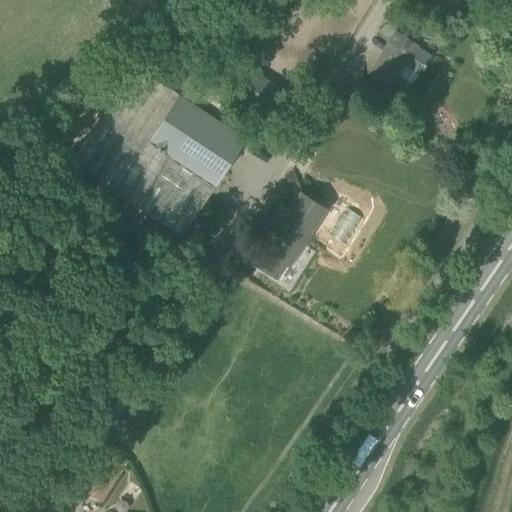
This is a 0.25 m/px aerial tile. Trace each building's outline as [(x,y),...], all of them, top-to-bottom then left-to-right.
[(416,45),(396,32),(370,73),(390,85),(404,63),(419,72),(430,57),(414,47),(416,45)] [(71,162),(119,193),(117,196),(137,206),(183,237),(216,186),(149,143),(180,96),(135,67),(71,162)] [(264,113),(280,89),(249,69),(233,93),(264,113)] [(149,143),(216,186),(247,140),(180,96),(149,143)] [(265,250),(256,265),(274,276),(283,261),(289,265),(325,208),(301,193),(265,250)] [(111,488),(124,468),(128,461),(109,449),(84,490),(103,502),(111,488)]
